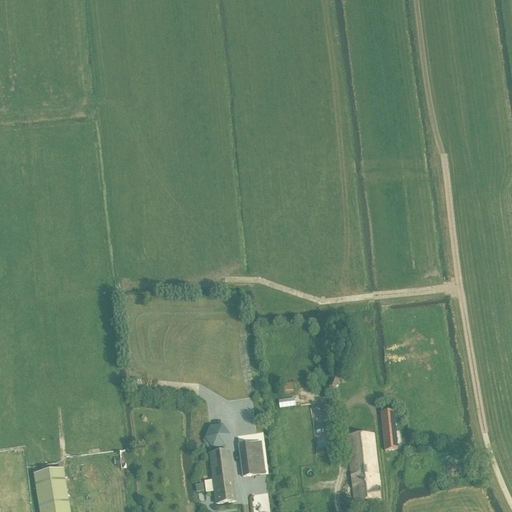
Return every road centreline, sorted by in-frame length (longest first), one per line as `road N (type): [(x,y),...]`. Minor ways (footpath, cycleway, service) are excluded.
road 1 (track): [(511,499),(478,411),(444,164),(347,163)]
road 2 (track): [(338,511),(342,427),(353,397),(363,392),(363,340)]
road 3 (track): [(444,164),(424,0)]
